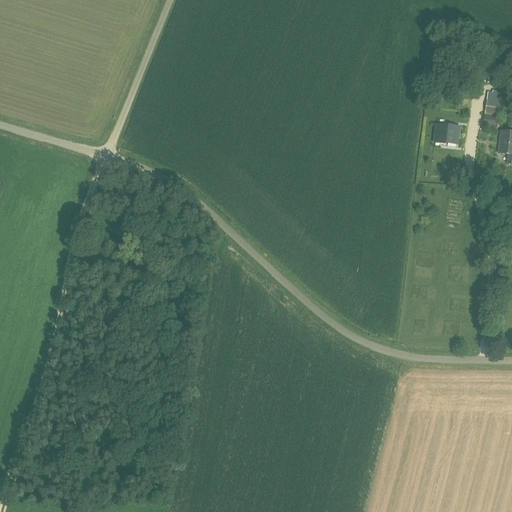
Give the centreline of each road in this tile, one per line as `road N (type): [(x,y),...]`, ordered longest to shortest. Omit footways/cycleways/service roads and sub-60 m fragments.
road 1 (unclassified): [(511,360),(425,359),(353,337),(190,197),(105,157)]
road 2 (track): [(105,157),(0,510)]
road 3 (unclassified): [(105,157),(170,0)]
